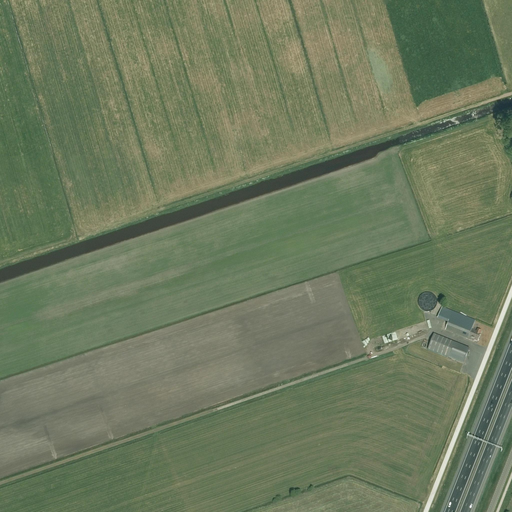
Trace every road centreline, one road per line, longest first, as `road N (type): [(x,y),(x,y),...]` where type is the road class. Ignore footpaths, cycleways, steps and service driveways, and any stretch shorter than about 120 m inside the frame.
road 1 (track): [(0,265),(511,93)]
road 2 (unclassified): [(425,511),(511,290)]
road 3 (motorway): [(511,354),(450,511)]
road 4 (motorway): [(466,511),(511,395)]
